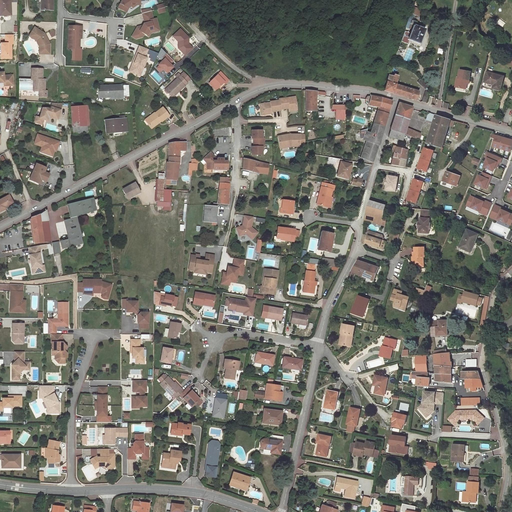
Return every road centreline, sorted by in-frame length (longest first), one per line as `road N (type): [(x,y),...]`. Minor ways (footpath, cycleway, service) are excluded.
road 1 (residential): [(0,227),(235,100)]
road 2 (residential): [(500,511),(506,455),(483,355),(493,293),(511,270)]
road 3 (residential): [(280,511),(317,348)]
road 4 (residential): [(235,100),(279,85),(395,98)]
road 5 (residential): [(71,490),(71,404),(93,334)]
road 6 (residential): [(356,248),(395,98)]
road 7 (unclassified): [(256,511),(193,492),(109,489)]
road 8 (residential): [(235,100),(236,189),(224,246)]
road 9 (residential): [(197,374),(222,336),(247,332),(317,348)]
road 10 (residential): [(395,98),(511,132)]
